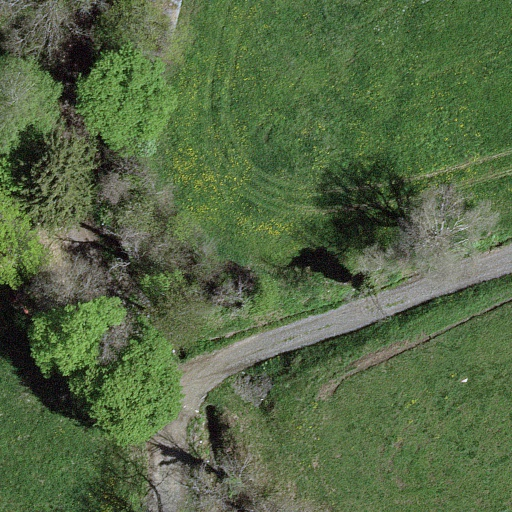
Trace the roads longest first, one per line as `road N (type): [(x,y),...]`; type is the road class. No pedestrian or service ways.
road 1 (track): [(81,0),(79,185),(102,283),(149,386)]
road 2 (track): [(149,386),(511,256)]
road 3 (track): [(149,386),(42,511)]
